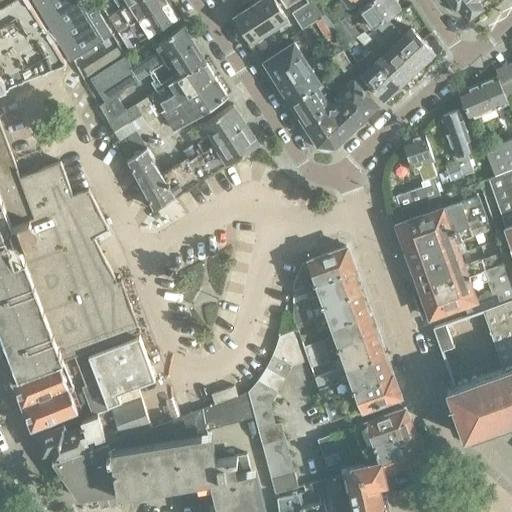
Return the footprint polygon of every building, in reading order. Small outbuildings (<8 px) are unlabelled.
[(0,85),(68,59),(31,0),(0,0),(0,344),(13,381),(141,330),(122,278),(118,280),(95,236),(110,228),(89,188),(74,194),(61,160),(21,175),(0,119),(0,85)] [(113,43),(109,36),(112,34),(92,0),(34,0),(71,59),(81,53),(85,58),(97,50),(94,45),(102,40),(106,47),(113,43)] [(120,30),(131,23),(167,0),(135,0),(129,4),(128,3),(121,8),(126,15),(115,22),(120,30)] [(178,16),(167,0),(131,23),(141,39),(178,16)] [(276,0),(259,0),(235,15),(252,41),(288,18),(276,0)] [(282,0),(286,7),(297,0),(307,0),(308,1),(292,12),(303,29),(315,21),(322,16),(326,14),(317,0),(282,0)] [(327,13),(332,8),(327,0),(320,0),(319,1),(327,13)] [(343,0),(350,9),(356,4),(361,0),(343,0)] [(371,27),(400,6),(395,0),(368,0),(357,9),(371,27)] [(461,0),(455,5),(461,14),(471,14),(483,5),(482,4),(488,0),(461,0)] [(332,8),(327,13),(334,23),(340,19),(341,20),(348,15),(344,9),(338,13),(333,7),(332,8)] [(327,13),(326,14),(322,16),(331,32),(335,30),(332,25),(334,23),(327,13)] [(322,16),(315,21),(326,38),(333,34),(331,32),(322,16)] [(340,19),(334,23),(332,25),(335,30),(345,45),(353,40),(341,20),(340,19)] [(396,43),(419,66),(435,51),(412,27),(402,36),(388,22),(378,28),(394,45),(396,43)] [(150,69),(194,41),(183,23),(154,42),(158,49),(143,58),(150,69)] [(357,38),(366,47),(373,41),(365,32),(357,38)] [(278,80),(309,60),(296,40),(265,59),(278,80)] [(176,77),(205,59),(194,41),(150,69),(156,78),(151,81),(156,88),(175,76),(176,77)] [(402,82),(419,66),(396,43),(394,45),(379,58),(402,82)] [(341,67),(349,60),(343,49),(338,53),(337,65),(341,67)] [(402,82),(379,58),(378,60),(371,52),(364,58),(371,66),(362,75),(385,99),(402,82)] [(332,69),(337,65),(338,53),(327,59),(332,69)] [(106,100),(117,94),(140,79),(125,56),(91,78),(106,100)] [(165,108),(216,76),(205,59),(176,77),(175,76),(156,88),(162,98),(160,100),(165,108)] [(322,81),(309,60),(278,80),(290,100),(322,81)] [(349,60),(341,67),(344,71),(353,65),(349,60)] [(511,67),(498,74),(507,93),(511,91),(511,67)] [(331,72),(322,81),(290,100),(305,123),(320,114),(320,110),(326,106),(324,102),(328,99),(324,93),(338,84),(331,72)] [(470,118),(496,107),(509,101),(497,74),(483,80),(484,81),(459,91),(470,118)] [(216,76),(165,108),(162,109),(174,127),(227,94),(216,76)] [(379,104),(353,76),(335,93),(361,121),(379,104)] [(330,101),(328,99),(324,102),(326,106),(320,110),(320,114),(305,123),(318,144),(335,146),(361,121),(335,93),(334,94),(337,98),(333,102),(330,101)] [(108,120),(126,109),(117,94),(106,100),(99,105),(108,120)] [(119,139),(136,129),(148,122),(148,121),(159,114),(153,106),(155,105),(154,103),(152,104),(147,96),(136,103),(126,109),(108,120),(119,139)] [(200,151),(245,122),(233,102),(202,122),(209,132),(198,139),(202,144),(197,147),(200,151)] [(467,150),(482,145),(478,133),(470,136),(459,108),(441,114),(463,175),(474,171),(467,150)] [(175,193),(258,142),(245,122),(200,151),(190,157),(189,156),(188,157),(187,156),(182,160),(162,172),(175,193)] [(437,175),(433,165),(435,164),(424,131),(403,138),(415,173),(420,171),(423,180),(428,178),(430,183),(413,189),(418,203),(441,196),(434,176),(437,175)] [(494,178),(511,171),(511,141),(484,152),(494,178)] [(175,193),(162,172),(153,157),(155,155),(147,143),(129,155),(154,206),(175,193)] [(511,171),(494,178),(487,180),(503,223),(500,224),(511,255),(511,299),(482,311),(500,363),(444,384),(462,432),(511,414),(511,171)] [(406,246),(487,217),(479,193),(453,203),(453,204),(444,207),(443,206),(398,222),(406,246)] [(487,217),(406,246),(415,269),(460,252),(456,239),(473,233),(474,235),(491,229),(487,217)] [(294,282),(293,289),(353,267),(355,266),(349,246),(302,262),(294,282)] [(507,260),(503,250),(465,264),(460,252),(415,269),(423,290),(507,260)] [(511,275),(507,260),(423,290),(431,314),(456,305),(461,317),(511,298),(511,275)] [(353,267),(293,289),(293,312),(361,288),(353,267)] [(332,323),(368,309),(361,288),(293,312),(293,316),(296,324),(315,317),(319,326),(332,322),(332,323)] [(307,356),(376,331),(368,309),(332,323),(336,333),(303,345),(307,356)] [(453,345),(445,322),(433,327),(441,349),(453,345)] [(273,352),(293,364),(304,360),(294,330),(279,335),(273,352)] [(347,364),(384,351),(376,331),(307,356),(311,366),(323,362),(322,360),(331,357),(331,358),(344,354),(347,364)] [(82,418),(64,424),(37,435),(44,452),(50,450),(55,462),(57,461),(110,441),(152,425),(138,384),(156,378),(140,335),(89,354),(110,407),(82,418)] [(322,398),(391,372),(384,351),(347,364),(315,376),(322,398)] [(266,366),(286,376),(293,364),(273,352),(266,366)] [(15,381),(33,429),(80,411),(61,363),(15,381)] [(257,379),(278,391),(286,376),(266,366),(263,370),(257,379)] [(393,371),(391,372),(322,398),(330,419),(401,394),(393,371)] [(253,408),(271,403),(278,391),(257,379),(247,390),(248,391),(253,408)] [(234,385),(211,393),(215,402),(238,394),(234,385)] [(237,395),(243,419),(255,416),(253,408),(248,391),(237,395)] [(231,422),(243,419),(237,395),(225,400),(231,422)] [(214,404),(219,426),(231,422),(225,400),(214,404)] [(258,428),(276,422),(271,403),(253,408),(255,416),(258,428)] [(206,429),(219,426),(214,404),(203,408),(206,429)] [(396,438),(415,431),(406,406),(353,425),(361,446),(394,435),(396,438)] [(211,459),(206,429),(203,408),(169,420),(110,441),(116,490),(117,492),(212,477),(220,511),(261,511),(247,452),(211,459)] [(262,442),(287,436),(282,421),(276,422),(258,428),(262,442)] [(424,456),(415,431),(396,438),(394,435),(361,446),(366,460),(382,458),(385,470),(424,456)] [(339,451),(337,444),(333,433),(318,438),(324,457),(325,456),(339,451)] [(267,460),(291,453),(287,436),(262,442),(267,460)] [(110,441),(57,461),(60,468),(61,468),(64,475),(66,475),(70,483),(72,482),(75,490),(77,489),(80,496),(95,492),(96,495),(106,491),(106,493),(116,490),(110,441)] [(342,460),(339,451),(325,456),(328,465),(342,460)] [(272,475),(295,469),(291,453),(267,460),(272,475)] [(385,470),(382,458),(366,460),(342,465),(346,486),(352,485),(379,479),(387,478),(385,470)] [(295,469),(272,475),(276,491),(299,485),(295,469)] [(321,479),(310,482),(312,490),(322,487),(321,479)] [(379,479),(352,485),(356,503),(383,497),(379,479)] [(304,511),(303,505),(304,505),(301,492),(278,496),(280,511),(304,511)] [(356,503),(357,511),(387,511),(387,507),(385,507),(383,497),(356,503)] [(313,503),(304,505),(303,505),(304,511),(328,511),(326,500),(313,503)]
